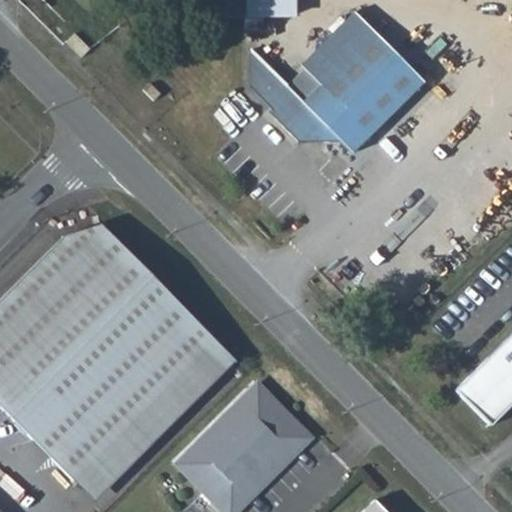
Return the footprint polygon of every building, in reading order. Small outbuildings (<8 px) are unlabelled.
[(227,0),(227,15),(244,15),(244,0),(227,0)] [(296,18),(296,0),(246,0),(246,16),(296,18)] [(287,85),(252,50),(251,85),(273,107),(270,110),(297,138),(298,133),(315,135),(322,140),(338,142),(350,154),(423,82),(355,12),(300,66),(303,69),(287,85)] [(74,34),(66,42),(81,57),(89,49),(74,34)] [(64,236),(0,298),(0,408),(71,480),(213,339),(99,224),(64,236)] [(511,337),(456,393),(493,429),(511,409),(511,337)] [(213,339),(71,480),(92,501),(234,361),(213,339)] [(256,383),(175,464),(197,486),(222,511),(232,511),(263,482),(265,484),(275,473),(274,471),(309,436),(256,383)] [(309,436),(274,471),(275,473),(311,438),(309,436)] [(263,482),(232,511),(236,511),(265,484),(263,482)] [(383,511),(373,502),(362,511),(383,511)]
